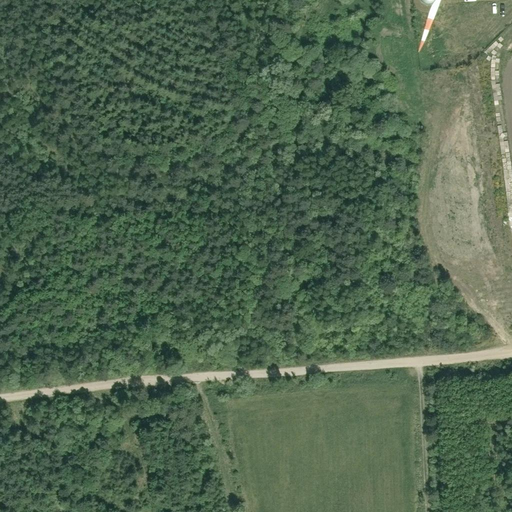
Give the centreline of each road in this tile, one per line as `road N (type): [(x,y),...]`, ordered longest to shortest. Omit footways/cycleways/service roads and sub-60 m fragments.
road 1 (track): [(0,393),(511,347)]
road 2 (track): [(433,511),(427,354)]
road 3 (track): [(226,511),(197,377)]
